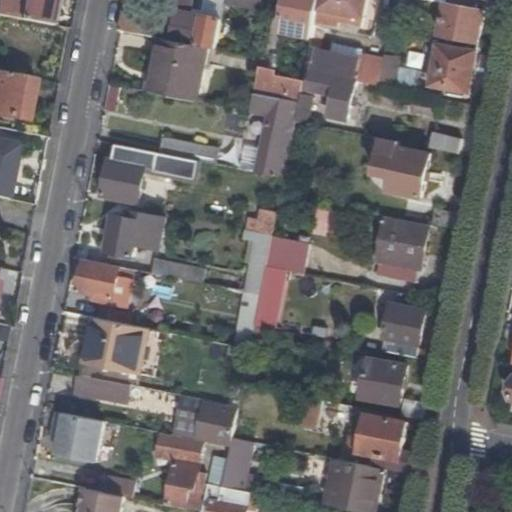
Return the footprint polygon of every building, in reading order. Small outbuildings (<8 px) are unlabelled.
[(0,0),(0,15),(51,26),(55,0),(25,0),(25,3),(10,0),(0,0)] [(126,0),(121,29),(149,35),(162,38),(170,39),(173,23),(175,12),(154,8),(152,19),(137,16),(139,0),(126,0)] [(318,9),(320,0),(285,0),(279,30),(313,37),(318,9)] [(320,0),(318,9),(364,18),(367,0),(320,0)] [(439,35),(479,43),(485,10),(447,2),(439,35)] [(197,45),(209,47),(217,48),(222,19),(176,10),(175,12),(173,23),(170,39),(197,45)] [(162,38),(151,91),(198,101),(209,47),(197,45),(170,39),(162,38)] [(474,52),(437,45),(430,84),(467,91),(474,52)] [(311,47),(306,69),(359,80),(380,85),(386,57),(362,52),(360,58),(311,47)] [(259,69),(254,94),(300,103),(302,93),(302,90),(304,81),(275,76),(275,72),(259,69)] [(306,69),(304,81),(302,90),(311,86),(311,89),(327,92),(325,103),(335,105),(332,116),(349,120),(359,80),(306,69)] [(0,116),(26,121),(34,79),(0,72),(0,116)] [(302,93),(300,103),(296,121),(308,124),(313,96),(302,93)] [(258,172),(285,178),(285,176),(287,166),(296,121),(300,103),(254,94),(251,112),(270,116),(258,172)] [(431,131),(428,147),(458,153),(462,137),(431,131)] [(162,153),(187,158),(197,160),(200,146),(165,139),(162,153)] [(0,198),(1,199),(12,143),(0,140),(0,198)] [(19,145),(12,143),(1,199),(8,200),(19,145)] [(162,153),(117,144),(114,159),(111,159),(104,195),(141,203),(148,167),(158,169),(156,173),(182,178),(187,158),(162,153)] [(244,145),(243,168),(256,169),(257,146),(244,145)] [(376,175),(391,179),(389,190),(422,198),(432,154),(398,147),(396,160),(380,156),(376,175)] [(287,166),(285,176),(292,177),(294,167),(287,166)] [(264,208),(259,233),(274,236),(279,211),(264,208)] [(436,208),(433,224),(462,230),(465,214),(436,208)] [(129,219),(115,216),(108,252),(135,258),(137,245),(161,249),(167,218),(131,211),(129,219)] [(329,234),(332,213),(320,211),(316,232),(329,234)] [(380,260),(388,261),(420,267),(428,226),(387,219),(380,260)] [(154,273),(262,295),(268,266),(274,236),(259,233),(239,228),(237,237),(251,240),(243,276),(156,259),(154,273)] [(268,266),(283,269),(295,271),(301,241),(274,236),(268,266)] [(122,267),(86,259),(79,292),(116,299),(115,305),(129,308),(135,278),(120,276),(122,267)] [(420,267),(388,261),(385,275),(417,281),(420,267)] [(262,295),(255,324),(271,327),(283,269),(268,266),(262,295)] [(388,319),(383,350),(417,357),(426,310),(396,304),(392,319),(388,319)] [(146,328),(90,317),(82,362),(137,373),(146,328)] [(408,366),(370,359),(363,397),(401,404),(408,366)] [(135,384),(82,374),(78,391),(132,402),(135,384)] [(353,406),(307,397),(301,425),(318,428),(318,427),(327,428),(329,418),(350,422),(353,406)] [(208,425),(212,405),(185,400),(182,419),(208,425)] [(220,444),(231,446),(233,437),(235,424),(228,423),(231,409),(212,405),(208,425),(206,435),(219,437),(217,443),(220,444)] [(61,436),(58,453),(92,460),(96,442),(100,420),(59,412),(54,434),(61,436)] [(385,468),(414,473),(418,453),(406,451),(402,452),(408,422),(367,414),(365,423),(359,422),(358,427),(364,429),(363,436),(351,435),(349,449),(360,451),(361,451),(376,454),(374,465),(385,468)] [(233,437),(247,440),(250,427),(235,424),(233,437)] [(168,505),(202,511),(205,502),(189,499),(191,491),(204,494),(208,475),(199,473),(203,457),(201,456),(203,443),(185,440),(184,441),(163,437),(164,434),(158,433),(157,437),(163,439),(160,455),(171,457),(177,459),(168,505)] [(231,446),(223,487),(238,490),(247,440),(233,437),(231,446)] [(220,444),(212,485),(223,487),(231,446),(220,444)] [(92,460),(58,453),(58,455),(92,462),(92,460)] [(376,511),(385,468),(374,465),(337,458),(328,501),(376,511)] [(111,480),(109,493),(125,496),(138,499),(141,486),(111,480)] [(247,511),(251,492),(238,490),(223,487),(222,495),(214,493),(210,511),(247,511)] [(109,493),(86,489),(81,511),(122,511),(125,496),(109,493)]
